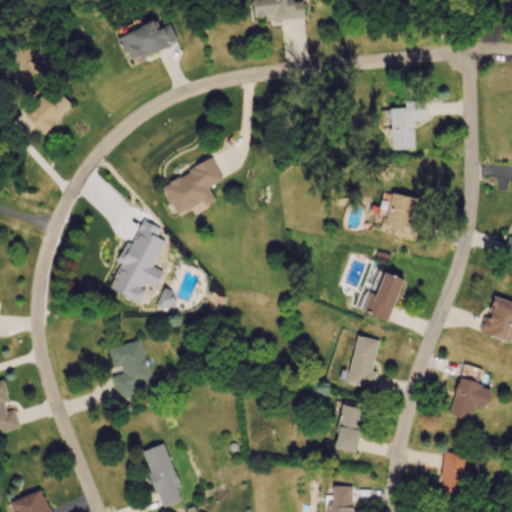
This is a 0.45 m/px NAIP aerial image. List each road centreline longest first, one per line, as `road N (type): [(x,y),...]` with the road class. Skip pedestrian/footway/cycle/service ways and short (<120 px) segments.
road 1 (residential): [(511,48),(248,76),(170,98),(106,146),(54,228)]
road 2 (residential): [(391,511),(405,420),(458,271),(470,210),(465,51)]
road 3 (residential): [(98,511),(38,334),(39,282),(54,228)]
